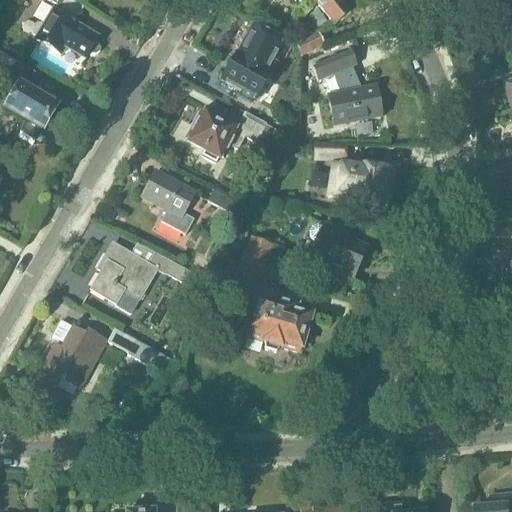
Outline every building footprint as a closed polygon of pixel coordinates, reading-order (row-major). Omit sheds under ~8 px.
[(44,0),(59,8),(63,0),(44,0)] [(292,0),(295,3),(298,0),(313,0),(334,26),(350,14),(339,0),(292,0)] [(98,38),(90,34),(79,27),(80,25),(53,8),(42,26),(39,25),(36,25),(33,27),(31,30),(31,34),(33,37),(35,38),(33,42),(61,58),(65,50),(84,61),(89,53),(92,55),(95,55),(98,53),(100,51),(100,47),(98,45),(95,43),(98,38)] [(285,58),(293,45),(252,23),(251,25),(254,27),(237,60),(233,58),(220,80),(242,92),(239,97),(251,104),(254,99),(257,101),(271,74),(267,72),(277,54),(285,58)] [(296,47),(302,59),(323,48),(318,36),(296,47)] [(333,128),(381,119),(375,87),(360,90),(351,69),(356,67),(351,54),(312,70),(317,83),(333,76),(340,94),(327,97),(333,128)] [(41,134),(57,107),(50,104),(53,98),(38,90),(35,95),(25,89),(34,74),(15,63),(5,82),(17,89),(3,112),(24,124),(19,133),(35,142),(40,133),(41,134)] [(235,131),(203,113),(188,141),(205,150),(201,157),(215,164),(218,158),(220,159),(228,145),(237,150),(244,137),(258,144),(264,128),(266,128),(267,125),(249,116),(245,113),(235,131)] [(344,160),(344,147),(324,147),(314,147),(314,159),(324,159),(324,160),(344,160)] [(388,200),(388,199),(392,170),(371,167),(371,169),(350,167),(350,169),(343,168),(342,177),(333,176),(331,194),(340,195),(340,200),(367,203),(366,204),(382,206),(383,206),(384,206),(385,205),(386,204),(388,202),(388,200)] [(184,215),(195,194),(154,173),(141,198),(167,211),(161,223),(186,236),(194,220),(184,215)] [(230,188),(224,199),(236,205),(241,194),(230,188)] [(224,199),(212,193),(207,204),(230,216),(236,205),(224,199)] [(352,280),(366,249),(342,238),(343,236),(323,228),(322,229),(316,227),(311,229),(308,234),(311,240),(316,243),(308,261),(352,280)] [(263,268),(271,247),(251,239),(243,260),(248,262),(243,275),(262,282),(267,269),(263,268)] [(164,276),(165,276),(200,296),(205,283),(137,244),(128,259),(110,248),(97,271),(101,273),(91,290),(116,305),(125,289),(141,298),(156,271),(164,276)] [(511,264),(497,266),(500,301),(511,300),(511,264)] [(300,352),(312,310),(271,299),(273,293),(260,289),(246,337),(265,342),(266,349),(277,352),(281,347),(300,352)] [(85,335),(73,328),(62,322),(53,338),(64,344),(59,352),(53,349),(36,379),(55,389),(61,379),(81,390),(107,342),(88,332),(85,335)] [(135,342),(127,357),(162,376),(170,361),(135,342)] [(511,511),(511,495),(490,498),(492,508),(476,510),(476,511),(511,511)]
